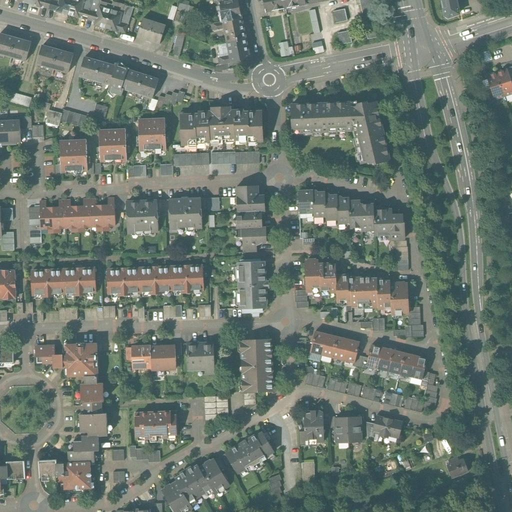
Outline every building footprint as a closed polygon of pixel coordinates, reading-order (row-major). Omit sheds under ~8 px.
[(51,0),(42,0),(41,7),(49,9),(51,0)] [(59,3),(51,0),(49,9),(57,11),(59,3)] [(71,0),(51,0),(59,3),(57,11),(57,12),(68,15),(71,0)] [(83,0),(71,0),(68,15),(79,18),(82,9),(83,0)] [(232,0),(226,1),(219,3),(223,23),(242,19),(237,0),(232,0)] [(262,0),(265,13),(286,9),(283,0),(262,0)] [(283,0),(286,9),(306,5),(304,0),(283,0)] [(371,0),(361,0),(359,0),(363,18),(375,16),(371,0)] [(455,0),(441,0),(444,16),(449,19),(459,15),(455,0)] [(180,1),(178,7),(171,5),(168,17),(176,20),(179,10),(187,12),(189,4),(180,1)] [(90,11),(87,20),(93,21),(95,22),(99,7),(91,5),(90,11)] [(111,11),(99,7),(95,22),(93,21),(92,25),(106,29),(111,11)] [(90,11),(82,9),(79,18),(87,20),(90,11)] [(345,9),(333,12),(336,24),(347,21),(345,9)] [(315,10),(309,11),(314,35),(320,33),(315,10)] [(122,14),(111,11),(106,29),(117,32),(117,31),(119,22),(122,14)] [(242,19),(223,23),(224,29),(227,42),(246,39),(242,19)] [(165,27),(143,20),(137,38),(160,45),(165,27)] [(119,22),(117,31),(125,34),(128,25),(119,22)] [(223,23),(212,25),(213,31),(224,29),(223,23)] [(377,26),(365,28),(367,40),(379,37),(377,26)] [(349,31),(338,34),(340,45),(352,43),(349,31)] [(31,43),(0,34),(0,54),(25,62),(31,43)] [(184,37),(177,35),(175,46),(182,48),(184,37)] [(246,39),(227,42),(230,56),(231,63),(250,59),(246,39)] [(313,53),(323,51),(321,41),(311,43),(313,53)] [(288,44),(278,46),(280,56),(294,53),(292,48),(289,48),(288,44)] [(73,55),(42,46),(37,65),(68,73),(73,55)] [(230,56),(218,59),(220,65),(231,63),(230,56)] [(115,67),(84,58),(79,77),(110,85),(115,67)] [(122,64),(121,65),(115,64),(115,65),(116,65),(115,67),(110,85),(108,91),(116,93),(115,94),(115,93),(114,94),(121,96),(124,89),(122,89),(128,70),(129,70),(129,69),(126,68),(122,63),(121,64),(122,64)] [(128,70),(122,89),(124,89),(152,99),(158,80),(128,70)] [(507,70),(497,73),(504,97),(511,94),(511,84),(511,80),(507,70)] [(497,73),(486,77),(491,90),(494,100),(504,97),(497,73)] [(494,100),(491,90),(485,92),(489,103),(494,101),(494,100)] [(185,93),(179,92),(178,94),(176,102),(182,104),(185,93)] [(32,98),(12,93),(9,102),(29,108),(32,98)] [(178,94),(173,93),(172,96),(169,104),(175,106),(176,102),(178,94)] [(165,98),(163,106),(168,108),(169,104),(172,96),(166,95),(165,98)] [(165,98),(159,96),(156,108),(162,110),(163,106),(165,98)] [(366,102),(357,104),(358,106),(352,108),(352,103),(351,103),(352,131),(358,131),(359,137),(356,137),(359,152),(358,152),(358,154),(360,165),(369,163),(369,164),(374,163),(374,165),(389,161),(386,148),(385,149),(384,144),(386,144),(380,119),(378,120),(377,115),(379,115),(376,102),(367,104),(366,102)] [(334,104),(308,105),(308,107),(304,107),(304,105),(291,106),(292,134),(352,131),(351,103),(338,104),(338,105),(334,105),(334,104)] [(108,108),(96,105),(93,116),(105,119),(108,108)] [(230,108),(224,108),(223,107),(218,107),(218,108),(212,109),(212,112),(209,112),(210,137),(214,137),(214,139),(230,138),(230,136),(234,136),(233,111),(230,111),(230,108)] [(249,110),(243,110),(243,111),(233,111),(234,136),(235,140),(243,139),(243,140),(248,140),(248,141),(256,141),(256,142),(263,141),(262,135),(264,135),(264,127),(262,127),(261,116),(263,116),(263,110),(257,110),(257,112),(249,113),(249,110)] [(62,114),(49,111),(46,123),(59,127),(62,114)] [(199,112),(193,112),(193,115),(185,115),(185,113),(179,114),(179,120),(181,120),(182,131),(180,131),(180,139),(182,138),(182,145),(189,145),(189,144),(197,143),(197,142),(202,142),(202,141),(210,141),(210,137),(209,112),(199,113),(199,112)] [(93,116),(87,115),(84,126),(90,128),(93,116)] [(20,118),(8,119),(9,145),(16,145),(16,143),(21,143),(20,129),(20,118)] [(8,119),(0,119),(0,143),(2,144),(2,146),(9,145),(8,119)] [(165,119),(139,120),(139,137),(137,137),(137,143),(140,143),(140,152),(166,150),(166,142),(168,142),(168,136),(165,136),(165,119)] [(43,126),(32,126),(32,129),(32,138),(44,138),(43,126)] [(125,130),(99,131),(100,148),(97,148),(98,154),(100,154),(101,162),(127,161),(126,153),(129,153),(129,147),(126,147),(125,130)] [(352,131),(292,134),(293,157),(358,154),(358,152),(359,152),(356,137),(359,137),(358,131),(352,131)] [(86,140),(60,142),(61,159),(58,159),(59,165),(61,165),(62,173),(88,172),(87,164),(90,164),(90,157),(87,157),(86,140)] [(235,152),(211,153),(212,165),(236,164),(235,153),(235,152)] [(259,152),(235,153),(236,164),(236,165),(260,164),(259,152)] [(208,154),(173,155),(174,167),(209,166),(208,154)] [(172,165),(160,165),(161,176),(173,176),(172,165)] [(146,166),(134,166),(134,178),(146,177),(146,166)] [(258,186),(236,187),(238,212),(238,213),(262,212),(265,212),(264,196),(258,196),(258,186)] [(323,190),(319,190),(317,193),(313,193),(314,214),(313,214),(314,218),(326,217),(325,196),(325,192),(323,190)] [(313,191),(299,191),(299,200),(298,202),(299,204),(300,214),(313,214),(314,214),(313,193),(313,191)] [(332,193),(329,196),(325,196),(326,217),(326,221),(338,220),(337,199),(337,195),(335,193),(332,193)] [(344,196),(341,199),(337,199),(338,220),(338,224),(350,223),(349,199),(349,198),(347,196),(344,196)] [(109,208),(102,208),(103,227),(116,226),(115,224),(115,212),(114,198),(108,199),(109,208)] [(188,198),(182,198),(182,199),(169,200),(169,211),(170,230),(181,230),(180,227),(192,226),(192,229),(202,229),(201,210),(201,199),(188,199),(188,198)] [(219,198),(207,199),(208,211),(219,210),(219,198)] [(102,208),(95,209),(95,199),(89,200),(91,227),(103,227),(102,208)] [(360,201),(358,199),(349,199),(350,223),(350,228),(361,228),(361,232),(374,231),(373,209),(374,208),(374,205),(371,202),(365,203),(363,205),(362,205),(360,205),(360,201)] [(77,209),(71,210),(70,200),(65,201),(66,228),(78,228),(77,209)] [(84,209),(77,209),(78,228),(91,227),(89,200),(84,200),(84,209)] [(53,210),(46,211),(46,201),(40,202),(40,208),(40,214),(41,220),(41,226),(41,229),(54,229),(53,210)] [(65,201),(59,201),(60,210),(53,210),(54,229),(66,228),(65,201)] [(137,202),(127,203),(127,217),(125,219),(127,221),(128,233),(131,233),(138,232),(138,231),(143,231),(142,201),(137,201),(137,202)] [(157,202),(147,202),(147,201),(142,201),(143,231),(148,230),(148,232),(155,232),(158,232),(158,219),(160,217),(158,216),(157,212),(157,202)] [(374,208),(373,209),(374,231),(374,236),(391,235),(392,240),(404,239),(404,227),(403,227),(402,221),(401,221),(401,215),(394,215),(391,213),(391,210),(382,210),(382,208),(374,208)] [(13,209),(1,209),(1,221),(13,221),(13,209)] [(262,212),(238,213),(238,212),(236,212),(237,229),(238,229),(262,228),(262,212)] [(262,228),(238,229),(239,238),(243,238),(243,246),(257,246),(258,246),(263,243),(267,242),(266,228),(262,228)] [(14,233),(2,233),(2,237),(3,251),(15,251),(14,233)] [(252,261),(240,261),(240,263),(238,263),(239,297),(266,296),(266,295),(266,289),(270,288),(269,285),(269,282),(265,282),(265,275),(265,267),(264,267),(264,262),(260,262),(260,260),(252,261)] [(323,263),(318,263),(318,261),(315,261),(315,260),(309,260),(309,262),(306,262),(306,280),(304,280),(305,286),(307,286),(307,290),(307,292),(321,291),(321,294),(327,294),(327,293),(337,292),(336,276),(336,266),(329,266),(329,264),(323,265),(323,263)] [(238,309),(236,261),(209,262),(210,288),(214,288),(218,288),(218,310),(238,309)] [(184,267),(176,267),(176,268),(171,268),(172,291),(181,291),(181,294),(194,293),(194,290),(204,290),(203,267),(197,267),(197,266),(190,266),(183,266),(184,267)] [(158,267),(152,267),(152,268),(145,268),(145,269),(139,269),(140,292),(150,292),(150,295),(163,294),(163,291),(172,291),(171,268),(166,268),(166,267),(158,268),(158,267)] [(82,268),(76,268),(76,269),(69,269),(69,270),(63,270),(64,294),(74,293),(74,296),(87,296),(86,293),(96,292),(95,269),(90,269),(89,269),(82,269),(82,268)] [(127,268),(121,268),(121,269),(113,270),(108,271),(109,294),(118,293),(118,296),(131,296),(131,293),(140,292),(139,269),(134,269),(127,269),(127,268)] [(51,269),(45,270),(37,271),(37,272),(32,272),(33,295),(42,295),(42,298),(55,297),(55,294),(64,294),(63,270),(58,271),(58,270),(51,270),(51,269)] [(0,299),(0,300),(0,299),(4,299),(4,300),(14,299),(16,299),(15,271),(8,271),(8,270),(0,270),(0,299)] [(354,278),(348,278),(348,276),(336,276),(337,292),(337,302),(346,302),(346,305),(351,305),(352,307),(358,307),(358,306),(372,305),(372,308),(378,308),(377,280),(377,279),(371,280),(371,278),(359,279),(359,278),(354,278)] [(390,282),(384,282),(383,280),(377,280),(378,308),(378,309),(388,309),(388,310),(393,310),(393,315),(408,314),(408,308),(410,308),(410,302),(408,302),(407,284),(404,284),(404,283),(397,283),(397,285),(390,285),(390,282)] [(307,290),(295,291),(295,303),(296,303),(307,302),(307,292),(307,290)] [(266,296),(239,297),(239,298),(240,309),(242,309),(243,313),(253,313),(253,315),(256,315),(259,315),(259,312),(263,312),(262,310),(264,308),(266,308),(266,303),(267,303),(266,296)] [(175,306),(163,307),(164,318),(176,318),(175,306)] [(211,306),(199,306),(199,318),(211,317),(211,306)] [(115,307),(103,307),(104,319),(116,318),(115,307)] [(77,308),(65,308),(66,320),(77,320),(77,308)] [(410,308),(408,308),(408,314),(408,320),(420,320),(420,308),(410,308)] [(409,326),(405,326),(405,330),(406,336),(406,338),(424,337),(423,325),(421,325),(409,326)] [(320,331),(320,333),(315,332),(310,353),(321,356),(326,334),(327,332),(320,331)] [(337,337),(326,334),(321,356),(332,358),(337,337)] [(349,340),(337,337),(332,358),(343,361),(349,340)] [(356,339),(349,338),(349,340),(343,361),(355,364),(357,355),(360,342),(355,341),(356,339)] [(270,340),(241,341),(243,392),(273,391),(270,340)] [(213,343),(187,344),(188,370),(206,370),(206,374),(214,374),(213,343)] [(86,345),(86,344),(76,345),(76,346),(67,346),(67,355),(55,355),(55,347),(35,347),(36,358),(42,357),(43,363),(55,363),(55,368),(68,368),(68,377),(85,376),(97,376),(97,368),(98,367),(97,353),(96,353),(96,345),(86,345)] [(376,344),(376,346),(371,345),(368,358),(366,366),(378,369),(383,348),(383,346),(376,344)] [(175,346),(163,347),(164,369),(164,370),(170,370),(170,369),(176,369),(176,356),(175,346)] [(151,347),(138,348),(138,351),(133,351),(134,367),(151,366),(151,347)] [(163,347),(151,347),(151,366),(152,371),(158,370),(158,369),(164,369),(163,347)] [(394,351),(383,348),(378,369),(389,372),(394,351)] [(13,349),(0,349),(0,363),(14,363),(13,349)] [(405,353),(394,351),(389,372),(400,375),(405,353)] [(416,356),(405,353),(400,375),(411,377),(416,356)] [(416,356),(411,377),(422,380),(424,371),(427,359),(423,358),(423,356),(416,354),(416,356)] [(363,357),(357,355),(355,364),(354,367),(360,368),(363,357)] [(368,358),(363,357),(360,368),(366,370),(366,366),(368,358)] [(430,373),(424,371),(422,380),(421,383),(427,384),(430,374),(430,373)] [(314,374),(308,373),(305,384),(311,386),(314,374)] [(319,376),(314,374),(311,386),(317,387),(319,376)] [(436,375),(430,374),(427,384),(433,386),(436,375)] [(97,376),(85,376),(85,384),(81,385),(82,402),(84,402),(84,408),(102,408),(102,402),(104,401),(103,384),(98,384),(97,376)] [(319,376),(317,387),(322,389),(325,377),(319,376)] [(336,380),(330,378),(327,390),(333,391),(336,380)] [(336,380),(333,391),(339,393),(342,381),(336,380)] [(342,381),(339,393),(345,394),(347,383),(342,381)] [(350,383),(347,395),(353,396),(356,385),(350,383)] [(433,386),(427,384),(426,390),(437,393),(438,387),(433,386)] [(356,385),(353,396),(359,398),(361,386),(356,385)] [(370,388),(364,387),(361,398),(367,400),(370,388)] [(370,388),(367,400),(373,401),(376,390),(370,388)] [(376,390),(373,401),(379,403),(382,391),(376,390)] [(437,393),(426,390),(424,396),(425,396),(436,399),(437,393)] [(386,392),(383,404),(389,405),(392,394),(386,392)] [(255,393),(243,394),(244,406),(256,405),(255,393)] [(392,394),(389,405),(395,407),(398,395),(392,394)] [(398,395),(395,407),(401,408),(404,396),(398,395)] [(228,396),(216,397),(217,421),(229,420),(228,396)] [(436,399),(425,396),(424,402),(436,405),(437,399),(436,399)] [(216,397),(204,397),(205,427),(217,427),(217,421),(216,397)] [(413,399),(407,397),(404,409),(410,410),(413,399)] [(413,399),(410,410),(416,412),(418,400),(413,399)] [(424,402),(418,400),(416,412),(421,413),(423,408),(424,402)] [(436,405),(424,402),(423,408),(434,411),(436,405)] [(84,408),(84,414),(80,415),(81,432),(88,432),(88,436),(82,436),(82,441),(74,442),(74,451),(74,452),(94,451),(99,451),(98,436),(108,436),(107,413),(103,414),(102,408),(84,408)] [(176,411),(135,413),(136,437),(145,436),(145,439),(150,439),(150,441),(157,440),(157,439),(168,438),(168,435),(177,435),(176,411)] [(318,412),(315,412),(315,411),(311,411),(311,412),(304,412),(304,415),(302,415),(302,416),(304,421),(305,432),(305,440),(316,440),(316,442),(324,441),(324,436),(325,431),(325,430),(324,430),(323,425),(323,414),(320,413),(318,413),(318,412)] [(343,415),(340,418),(335,418),(336,428),(336,431),(334,433),(336,435),(336,441),(339,443),(349,443),(348,414),(343,415)] [(355,417),(352,414),(348,414),(349,443),(361,442),(360,417),(355,417)] [(401,423),(377,417),(375,424),(374,431),(375,431),(380,433),(380,436),(388,438),(389,435),(398,437),(401,423)] [(375,424),(366,422),(367,440),(372,441),(375,431),(374,431),(375,424)] [(256,435),(246,441),(246,440),(245,441),(246,442),(242,444),(241,443),(241,444),(231,450),(232,451),(227,454),(232,464),(231,464),(234,470),(236,469),(238,473),(246,468),(247,471),(252,468),(253,470),(264,464),(262,462),(267,459),(265,457),(273,452),(271,448),(272,447),(269,442),(268,443),(262,433),(256,437),(256,435)] [(148,449),(136,449),(136,458),(136,460),(148,460),(148,452),(148,449)] [(124,450),(112,450),(113,461),(124,461),(124,450)] [(77,466),(65,466),(65,463),(57,464),(57,460),(39,461),(39,479),(58,478),(57,476),(60,476),(60,482),(64,482),(65,490),(92,488),(91,462),(95,462),(94,451),(74,452),(74,451),(68,452),(69,463),(77,463),(77,466)] [(160,451),(148,452),(148,460),(148,463),(160,462),(160,451)] [(227,454),(226,453),(221,456),(227,467),(231,464),(232,464),(227,454)] [(226,468),(219,457),(214,460),(220,471),(226,468)] [(459,461),(457,457),(448,461),(450,465),(447,466),(451,478),(468,472),(463,459),(459,461)] [(214,460),(211,461),(210,460),(205,464),(206,465),(204,466),(203,465),(199,467),(198,466),(192,469),(191,467),(186,471),(201,495),(209,491),(209,492),(214,489),(216,494),(229,486),(226,480),(228,479),(225,474),(223,475),(220,471),(214,460)] [(0,492),(1,492),(1,487),(1,479),(7,479),(7,480),(25,479),(25,461),(7,462),(7,466),(0,466),(0,492)] [(186,471),(180,474),(181,476),(176,479),(176,481),(173,483),(173,484),(171,485),(170,484),(165,488),(166,489),(163,490),(172,505),(170,507),(173,511),(175,511),(185,511),(191,509),(189,504),(193,501),(192,500),(201,495),(186,471)] [(125,472),(113,472),(114,483),(125,483),(125,472)] [(280,475),(268,479),(270,485),(280,481),(282,480),(280,475)] [(315,480),(303,481),(303,491),(315,486),(315,480)] [(270,485),(269,485),(271,491),(280,487),(282,487),(280,481),(270,485)] [(271,491),(269,492),(271,497),(280,494),(282,493),(280,487),(271,491)] [(271,497),(269,498),(271,503),(282,499),(280,494),(271,497)]
